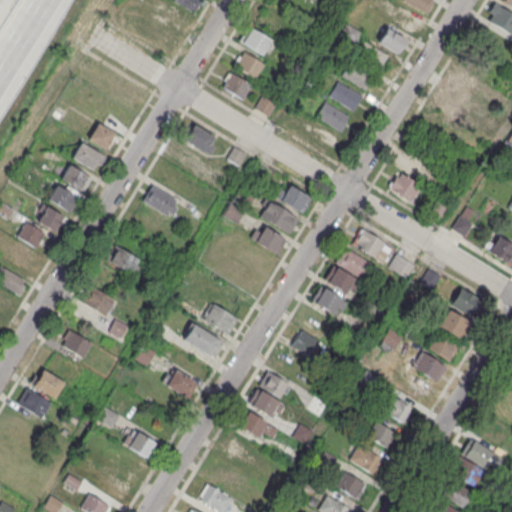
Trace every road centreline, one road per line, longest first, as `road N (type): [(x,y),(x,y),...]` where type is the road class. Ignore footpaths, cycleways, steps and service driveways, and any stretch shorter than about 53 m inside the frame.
road 1 (residential): [(462,0),(146,511)]
road 2 (residential): [(511,294),(101,40)]
road 3 (residential): [(230,0),(0,374)]
road 4 (residential): [(511,310),(387,511)]
